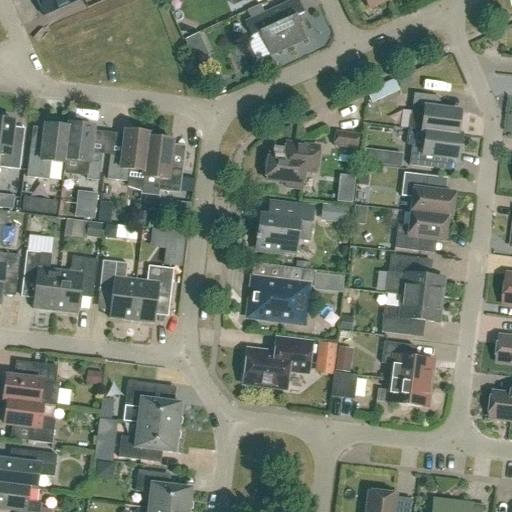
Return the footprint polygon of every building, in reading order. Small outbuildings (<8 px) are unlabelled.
[(35,0),(43,18),(82,0),(35,0)] [(364,0),(369,10),(391,0),(364,0)] [(265,15),(251,21),(245,24),(252,38),(259,35),(269,57),(306,41),(296,18),(303,15),(297,1),(265,15)] [(247,12),(251,21),(265,15),(261,6),(247,12)] [(199,35),(185,41),(190,52),(204,45),(199,35)] [(226,70),(217,71),(219,90),(228,90),(226,70)] [(457,137),(457,136),(460,113),(436,110),(438,98),(414,95),(409,131),(421,133),(425,134),(425,133),(457,137)] [(10,146),(13,123),(0,121),(0,169),(19,172),(22,148),(10,146)] [(65,161),(66,161),(79,163),(77,175),(87,176),(86,181),(99,182),(102,155),(90,153),(93,128),(69,125),(68,129),(69,129),(65,161)] [(69,129),(68,129),(45,127),(42,152),(30,151),(26,179),(49,181),(51,163),(65,165),(66,161),(65,161),(69,129)] [(461,137),(457,136),(457,137),(425,133),(425,134),(421,133),(409,131),(408,144),(412,145),(409,167),(433,170),(434,158),(458,161),(461,137)] [(148,139),(149,139),(149,135),(125,132),(122,158),(110,157),(107,181),(126,183),(126,188),(141,193),(142,185),(143,185),(143,179),(143,173),(144,173),(148,139)] [(357,150),(359,135),(335,132),(333,147),(357,150)] [(172,142),(149,139),(148,139),(144,173),(143,173),(143,179),(157,181),(156,192),(180,195),(183,172),(169,170),(172,142)] [(318,149),(294,146),(287,145),(285,159),(269,157),(266,181),(286,184),(285,189),(301,190),(303,172),(315,174),(318,149)] [(366,151),(364,163),(376,165),(378,153),(366,151)] [(447,218),(447,219),(451,219),(454,195),(426,191),(428,177),(404,174),(401,198),(413,199),(411,214),(447,218)] [(352,205),(355,178),(340,176),(337,203),(352,205)] [(182,179),(180,192),(193,194),(195,180),(182,179)] [(85,195),(82,219),(94,220),(97,196),(85,195)] [(2,196),(1,210),(12,211),(14,198),(2,196)] [(33,214),(34,200),(23,199),(22,213),(33,214)] [(177,203),(174,221),(188,222),(190,205),(177,203)] [(309,241),(313,210),(269,205),(268,218),(259,217),(255,252),(282,255),(283,253),(295,254),(297,239),(309,241)] [(322,205),(320,222),(346,225),(348,208),(322,205)] [(444,242),(447,219),(447,218),(411,214),(409,228),(397,226),(394,250),(418,253),(420,239),(444,242)] [(100,240),(102,225),(88,223),(86,238),(100,240)] [(166,249),(165,266),(181,268),(183,251),(166,249)] [(36,283),(32,311),(55,313),(60,272),(50,271),(51,256),(27,253),(23,282),(36,283)] [(0,254),(0,306),(1,307),(4,280),(17,281),(20,257),(0,254)] [(390,257),(386,295),(402,298),(441,302),(443,280),(416,277),(418,260),(390,257)] [(72,258),(70,274),(60,272),(55,313),(77,316),(80,289),(93,290),(97,261),(72,258)] [(131,323),(136,282),(126,281),(127,265),(103,262),(99,291),(112,293),(109,320),(131,323)] [(136,282),(131,323),(154,325),(157,298),(170,300),(173,271),(148,268),(147,283),(136,282)] [(314,288),(316,273),(278,268),(277,282),(252,279),(247,319),(292,325),(305,315),(308,288),(314,288)] [(331,277),(329,293),(341,295),(343,279),(331,277)] [(438,324),(441,302),(402,298),(401,309),(384,307),(381,334),(409,337),(411,321),(438,324)] [(342,318),(340,330),(349,331),(350,319),(342,318)] [(511,338),(501,337),(497,365),(511,366),(511,338)] [(308,376),(311,345),(276,340),(274,355),(247,352),(243,386),(286,391),(289,369),(307,371),(306,375),(308,376)] [(390,381),(430,386),(433,362),(413,359),(414,347),(384,344),(381,365),(392,366),(390,381)] [(334,347),(320,345),(319,354),(333,356),(334,347)] [(350,366),(336,364),(335,372),(349,373),(350,366)] [(39,405),(43,406),(56,407),(59,384),(55,383),(57,368),(33,365),(31,381),(6,378),(3,402),(7,403),(7,402),(39,406),(39,405)] [(90,373),(88,384),(100,386),(101,374),(90,373)] [(353,401),(356,377),(334,375),(331,398),(353,401)] [(427,410),(430,386),(390,381),(389,393),(378,392),(376,404),(387,405),(427,410)] [(137,425),(178,430),(181,405),(153,402),(155,386),(128,383),(125,408),(139,410),(137,425)] [(62,384),(61,400),(75,401),(76,385),(62,384)] [(511,396),(494,394),(491,420),(511,422),(511,396)] [(41,420),(43,406),(39,405),(39,406),(7,402),(7,403),(4,426),(30,429),(28,443),(52,446),(55,422),(41,420)] [(175,455),(178,430),(137,425),(135,440),(121,439),(118,459),(145,463),(147,451),(175,455)] [(98,436),(95,455),(113,457),(116,438),(98,436)] [(0,485),(28,489),(28,490),(36,491),(38,477),(54,479),(56,456),(29,453),(27,465),(0,461),(0,485)] [(148,510),(163,511),(188,511),(191,490),(164,487),(165,476),(138,472),(135,493),(150,495),(148,510)] [(291,497),(293,483),(283,482),(281,496),(291,497)] [(0,485),(0,510),(15,511),(50,511),(40,510),(41,505),(27,503),(28,490),(28,489),(0,485)] [(392,511),(394,500),(395,497),(369,494),(366,511),(392,511)] [(470,509),(456,507),(453,504),(433,501),(432,511),(484,511),(485,508),(471,506),(470,509)]
